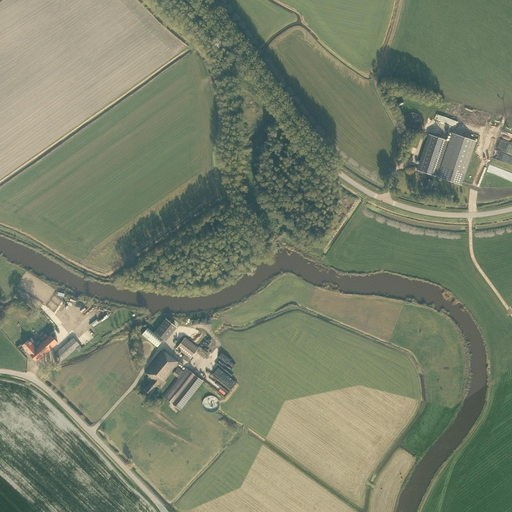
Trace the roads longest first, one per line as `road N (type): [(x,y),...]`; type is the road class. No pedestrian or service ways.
road 1 (tertiary): [(200,0),(340,174),(426,212),(511,209)]
road 2 (tertiary): [(165,511),(41,384),(0,370)]
road 3 (track): [(396,168),(399,132),(376,82),(401,0)]
